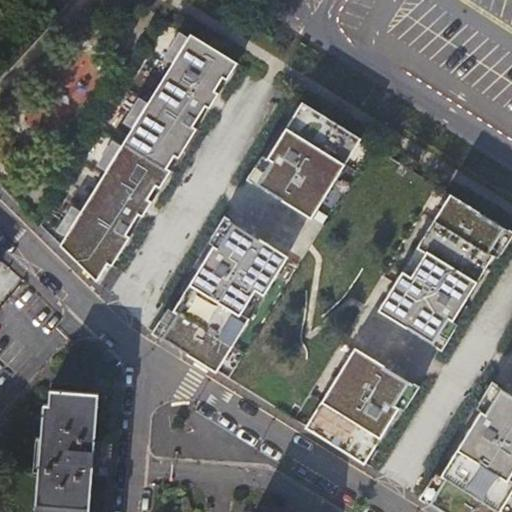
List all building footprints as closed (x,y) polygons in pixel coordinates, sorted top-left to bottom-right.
[(62,246),(99,282),(110,265),(114,268),(131,239),(127,236),(157,187),(161,190),(172,172),(168,169),(175,157),(179,160),(198,130),(194,128),(223,79),(227,82),(238,64),(191,36),(62,246)] [(300,103),(266,158),(273,162),(264,176),(279,186),(274,195),(311,218),(344,163),(336,158),(349,136),(358,141),(359,139),(300,103)] [(448,193),(416,247),(424,252),(410,275),(401,270),(378,309),(415,332),(422,321),(437,330),(446,316),(452,320),(492,254),(488,252),(503,227),(448,193)] [(235,224),(228,235),(244,244),(250,233),(235,224)] [(178,313),(162,338),(217,371),(250,317),(241,312),(255,289),(264,294),(287,256),(250,233),(244,244),(228,235),(220,249),(213,245),(173,310),(178,313)] [(307,424),(306,426),(365,462),(399,407),(392,403),(401,388),(386,379),(392,370),(354,347),(321,401),(330,407),(316,430),(307,424)] [(90,511),(93,472),(96,439),(99,391),(49,388),(48,400),(43,399),(34,511),(90,511)] [(430,502),(446,511),(498,511),(511,490),(511,479),(508,477),(511,470),(511,407),(511,408),(496,399),(487,413),(481,409),(441,475),(445,477),(430,502)] [(102,439),(96,439),(93,472),(100,472),(101,456),(102,439)]
